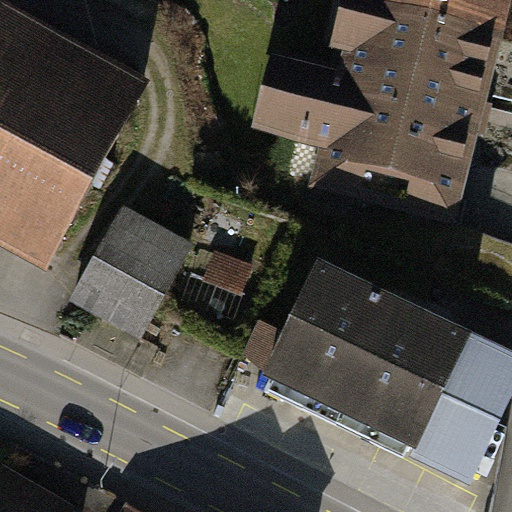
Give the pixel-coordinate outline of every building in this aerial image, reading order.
[(450,224),(504,36),(372,0),(363,0),(330,115),(269,97),(249,167),(450,224)] [(511,0),(372,0),(504,36),(511,6),(511,0)] [(0,242),(58,272),(154,84),(8,11),(0,26),(0,242)] [(152,338),(197,246),(129,213),(84,305),(152,338)] [(250,266),(217,254),(208,279),(240,291),(250,266)] [(474,473),(511,392),(511,356),(319,267),(286,337),(271,370),(267,378),(474,473)] [(271,370),(286,337),(262,325),(246,358),(271,370)] [(74,511),(6,473),(0,484),(0,511),(74,511)]
